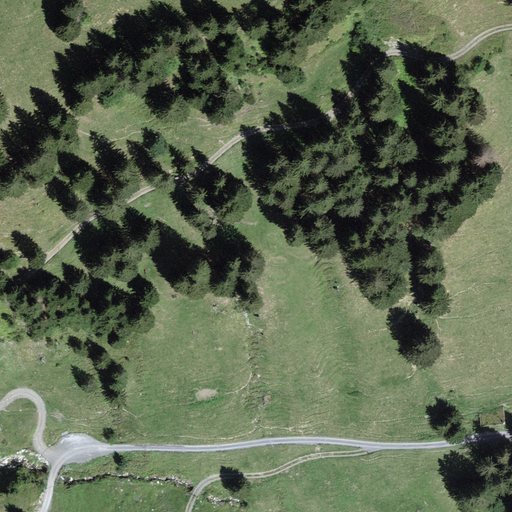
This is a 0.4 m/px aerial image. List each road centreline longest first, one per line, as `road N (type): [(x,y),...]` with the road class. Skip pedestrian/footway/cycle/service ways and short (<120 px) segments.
road 1 (track): [(511,26),(439,60),(378,58),(317,121),(245,134),(193,173),(89,218),(0,290)]
road 2 (track): [(43,511),(58,460),(92,448),(275,440),(427,446),(511,434)]
road 3 (track): [(188,511),(210,479),(260,475),(375,445)]
